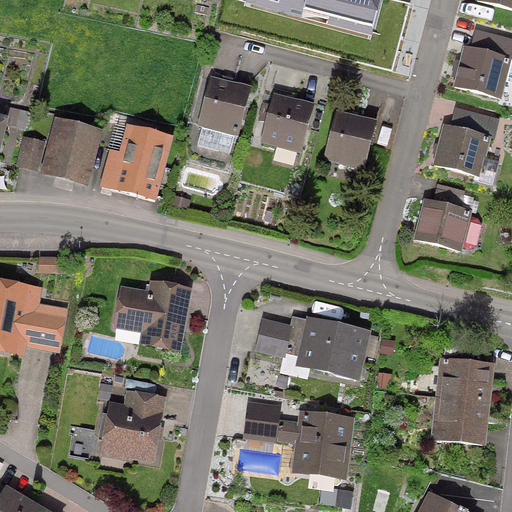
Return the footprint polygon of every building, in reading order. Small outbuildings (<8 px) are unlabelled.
[(338,0),(378,10),(380,0),(338,0)] [(511,0),(476,0),(511,8),(511,0)] [(511,38),(475,29),(470,47),(465,45),(454,86),(502,99),(506,82),(511,59),(511,38)] [(251,86),(210,75),(196,126),(202,127),(234,136),(238,137),(251,86)] [(315,103),(273,92),(261,143),(302,153),(315,103)] [(11,107),(8,116),(10,116),(7,124),(25,129),(29,112),(11,107)] [(500,119),(455,108),(451,125),(487,135),(487,137),(491,139),(495,139),(500,119)] [(378,120),(336,109),(324,157),(365,168),(378,120)] [(0,113),(0,151),(7,124),(10,116),(8,116),(0,113)] [(54,116),(39,173),(88,185),(103,128),(54,116)] [(100,186),(156,200),(173,135),(127,123),(127,127),(120,151),(110,148),(100,186)] [(120,151),(127,127),(115,123),(108,148),(110,148),(120,151)] [(451,125),(444,124),(433,165),(475,175),(479,176),(484,157),(486,158),(491,139),(487,137),(487,135),(451,125)] [(230,152),(234,136),(202,127),(198,144),(230,152)] [(24,137),(17,167),(39,172),(46,142),(24,137)] [(486,158),(484,157),(479,176),(475,175),(474,179),(493,184),(499,161),(486,158)] [(438,184),(434,200),(461,207),(465,191),(438,184)] [(191,200),(173,195),(170,206),(188,211),(191,200)] [(434,200),(424,197),(413,239),(462,252),(472,210),(461,207),(434,200)] [(62,256),(40,256),(40,273),(62,273),(62,256)] [(0,352),(25,357),(26,346),(60,353),(68,309),(40,304),(42,287),(0,279),(0,352)] [(149,291),(119,286),(112,327),(141,332),(139,344),(181,351),(192,287),(151,280),(149,291)] [(307,320),(292,316),(291,324),(293,325),(287,353),(298,356),(296,366),(310,369),(359,381),(366,355),(370,335),(371,330),(307,316),(307,320)] [(291,324),(263,318),(256,351),(284,357),(286,358),(287,353),(293,325),(291,324)] [(378,336),(370,335),(366,355),(377,357),(380,341),(377,341),(378,336)] [(395,341),(383,338),(381,352),(392,354),(395,341)] [(308,379),(310,369),(296,366),(298,356),(287,353),(286,358),(284,357),(280,373),(308,379)] [(440,357),(436,396),(491,403),(494,363),(440,357)] [(392,373),(379,372),(378,387),(391,388),(392,373)] [(288,377),(279,375),(276,385),(286,387),(288,377)] [(99,398),(110,400),(112,385),(101,383),(99,398)] [(127,458),(154,463),(159,439),(161,427),(166,397),(127,390),(125,404),(109,401),(107,414),(102,440),(100,456),(127,460),(127,458)] [(486,445),(491,403),(436,396),(432,440),(486,445)] [(248,401),(244,439),(276,443),(277,440),(280,419),(281,405),(248,401)] [(347,480),(355,418),(300,410),(299,422),(280,419),(277,440),(296,444),(292,473),(347,480)] [(98,439),(102,440),(107,414),(103,413),(98,439)] [(0,496),(0,511),(30,511),(37,502),(7,484),(0,496)] [(470,511),(431,492),(420,511),(470,511)] [(53,511),(37,502),(30,511),(53,511)]
